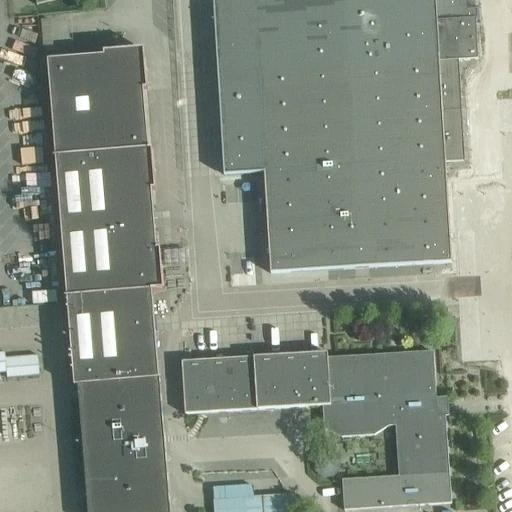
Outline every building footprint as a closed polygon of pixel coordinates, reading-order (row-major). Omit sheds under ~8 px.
[(459,60),(478,59),(476,20),(468,20),(467,10),(469,10),(469,9),(468,9),(467,0),(213,0),(224,177),(265,174),(271,275),(452,264),(446,162),(465,161),(459,60)] [(47,62),(75,388),(78,388),(88,511),(170,511),(152,293),(164,292),(161,250),(157,250),(152,192),(156,191),(153,150),(149,150),(144,91),(148,91),(146,70),(144,50),(124,51),(103,53),(103,57),(47,62)] [(511,322),(511,229),(499,231),(507,323),(511,322)] [(452,504),(445,416),(441,416),(440,401),(436,401),(433,353),(336,359),(336,362),(328,363),(327,354),(182,363),(185,415),(323,407),(324,431),(326,431),(341,439),(375,437),(389,428),(396,427),(399,477),(342,481),(344,511),(452,504)] [(40,356),(7,358),(8,378),(41,376),(40,356)] [(333,477),(339,470),(339,460),(331,453),(322,454),(315,461),(316,471),(323,477),(333,477)]
